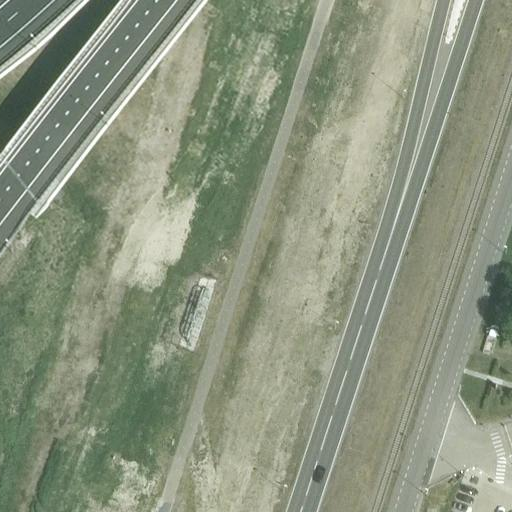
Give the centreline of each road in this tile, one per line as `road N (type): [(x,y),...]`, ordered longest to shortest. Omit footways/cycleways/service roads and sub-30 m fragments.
road 1 (secondary): [(300,511),(429,114)]
road 2 (unclassified): [(404,511),(511,175)]
road 3 (motorway): [(0,189),(147,0)]
road 4 (secondary): [(429,114),(475,0)]
